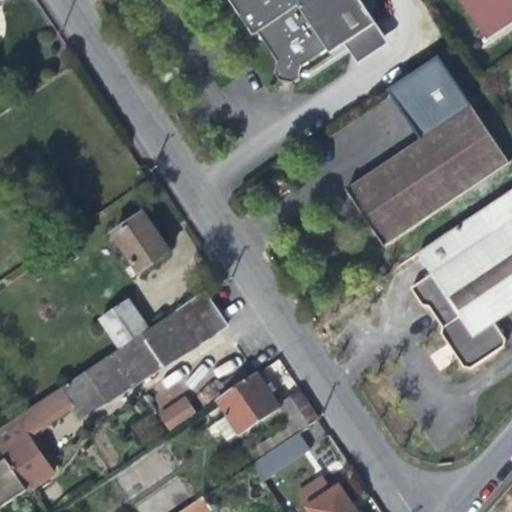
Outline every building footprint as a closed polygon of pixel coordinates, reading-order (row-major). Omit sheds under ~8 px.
[(226,0),(233,10),(248,0),(226,0)] [(378,31),(357,0),(248,0),(233,10),(243,25),(255,43),(260,40),(279,69),(277,78),(283,87),(294,90),(301,86),(303,73),(330,57),(332,61),(378,31)] [(456,0),(488,46),(511,30),(511,1),(511,0),(456,0)] [(372,224),(386,245),(508,163),(438,58),(389,91),(422,139),(348,189),(372,224)] [(511,190),(417,255),(431,276),(410,290),(422,308),(430,309),(446,333),(444,340),(464,370),(472,371),(500,353),(501,344),(490,327),(511,312),(511,190)] [(113,235),(139,275),(170,254),(158,236),(144,215),(113,235)] [(69,235),(50,247),(58,259),(64,256),(69,262),(82,253),(69,235)] [(41,271),(58,259),(50,247),(33,259),(41,271)] [(203,294),(150,329),(119,350),(0,429),(0,449),(6,459),(27,491),(29,494),(54,477),(30,439),(75,409),(83,420),(226,329),(217,315),(203,294)] [(99,320),(119,350),(150,329),(130,299),(99,320)] [(258,375),(219,401),(227,413),(216,420),(230,441),(280,407),(270,393),(258,375)] [(256,464),(320,421),(301,393),(282,406),(293,421),(247,453),(256,464)] [(169,431),(197,413),(184,395),(157,414),(169,431)] [(150,416),(133,425),(142,443),(159,435),(150,416)] [(0,509),(27,491),(6,459),(0,463),(0,509)] [(309,508),(311,511),(355,511),(339,488),(309,508)] [(211,511),(203,500),(184,511),(211,511)]
